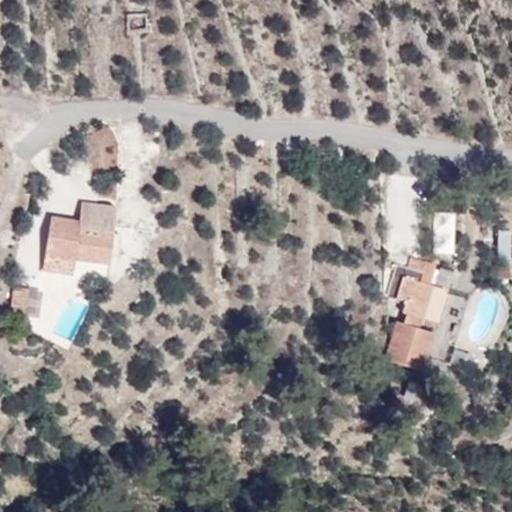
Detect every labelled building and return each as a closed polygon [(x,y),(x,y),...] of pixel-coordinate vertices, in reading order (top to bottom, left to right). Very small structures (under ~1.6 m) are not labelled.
[(82,200),(79,222),(78,229),(111,233),(113,204),(82,200)] [(79,222),(49,219),(41,267),(70,277),(80,265),(107,266),(111,233),(78,229),(79,222)] [(496,230),(497,259),(510,259),(509,230),(496,230)] [(401,292),(406,276),(433,284),(439,265),(413,257),(410,267),(400,264),(393,289),(401,292)] [(40,273),(21,270),(16,299),(35,302),(40,273)] [(399,299),(407,302),(404,313),(426,320),(437,285),(433,284),(406,276),(399,299)] [(433,334),(396,321),(381,361),(420,372),(433,334)]
